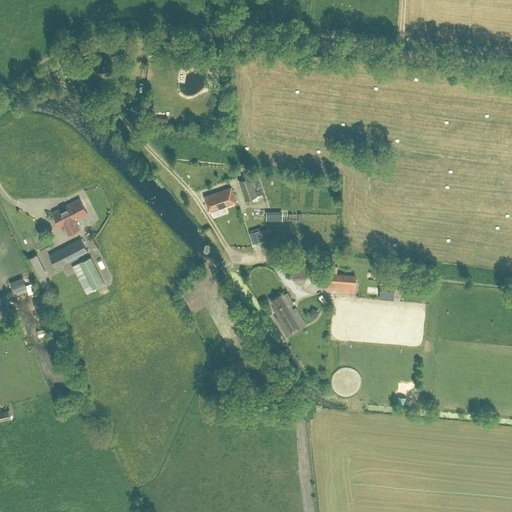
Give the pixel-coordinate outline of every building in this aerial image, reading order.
[(116,67),(109,51),(73,66),(80,82),(116,67)] [(46,69),(53,67),(51,60),(44,63),(46,69)] [(93,82),(96,88),(104,85),(101,79),(93,82)] [(256,174),(250,176),(239,180),(245,199),(246,199),(248,206),(265,200),(256,174)] [(205,196),(210,211),(236,202),(231,187),(205,196)] [(75,219),(87,213),(80,198),(52,212),(60,226),(63,224),(68,234),(80,229),(75,219)] [(261,231),(250,235),(253,243),(264,239),(261,231)] [(88,251),(81,238),(49,254),(56,267),(88,251)] [(30,257),(40,278),(48,274),(37,253),(30,257)] [(104,283),(91,256),(80,262),(93,289),(104,283)] [(100,275),(105,273),(101,266),(96,268),(100,275)] [(292,267),(293,277),(305,276),(305,266),(292,267)] [(355,275),(328,273),(327,286),(347,288),(346,292),(354,292),(355,275)] [(23,277),(10,282),(15,292),(27,287),(23,277)] [(394,288),(381,287),(380,298),(393,299),(394,288)] [(279,315),(276,317),(287,334),(305,324),(295,308),(293,309),(290,304),(293,302),(287,292),(282,295),(281,293),(272,298),(276,306),(275,307),(279,315)] [(54,325),(37,330),(39,336),(56,332),(54,325)] [(70,364),(64,366),(69,377),(75,374),(74,370),(75,370),(73,366),(71,367),(70,364)] [(242,393),(241,405),(252,406),(253,394),(242,393)] [(263,403),(263,412),(274,413),(275,403),(263,403)] [(0,420),(11,418),(9,409),(0,411),(0,420)]
